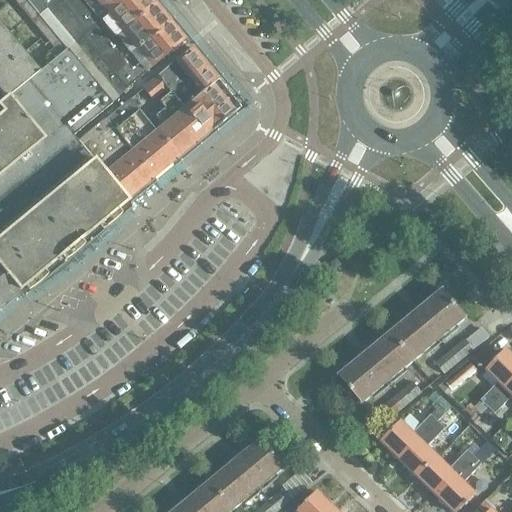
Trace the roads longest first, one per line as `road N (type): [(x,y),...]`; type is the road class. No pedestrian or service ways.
road 1 (tertiary): [(0,495),(54,476),(220,361),(302,257)]
road 2 (residential): [(100,511),(257,383)]
road 3 (residential): [(388,511),(257,383)]
road 4 (tertiary): [(353,118),(302,257)]
road 5 (tertiary): [(302,257),(383,146)]
road 6 (secondary): [(423,141),(511,232)]
